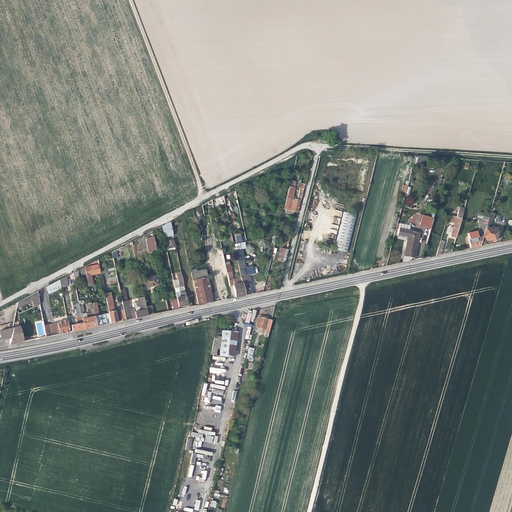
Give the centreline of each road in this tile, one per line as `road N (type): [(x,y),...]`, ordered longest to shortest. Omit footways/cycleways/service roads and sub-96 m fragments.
road 1 (residential): [(279,294),(316,153),(317,145),(305,144),(0,303)]
road 2 (track): [(307,511),(361,277)]
road 3 (primary): [(279,294),(511,246)]
road 4 (track): [(203,196),(128,0)]
road 5 (track): [(317,145),(511,157)]
road 6 (primary): [(124,331),(279,294)]
road 7 (residential): [(124,331),(117,325),(0,347)]
road 8 (primary): [(0,357),(124,331)]
